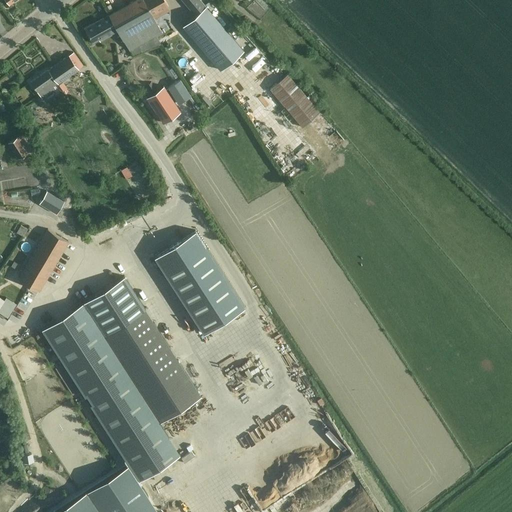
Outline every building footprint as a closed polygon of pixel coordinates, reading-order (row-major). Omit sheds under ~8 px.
[(133,0),(108,14),(123,40),(130,52),(162,33),(152,14),(168,5),(164,0),(133,0)] [(200,0),(182,0),(195,15),(182,26),(220,70),(243,50),(200,0)] [(123,40),(108,14),(84,28),(92,43),(99,39),(100,41),(118,31),(123,40)] [(68,55),(30,82),(41,97),(54,88),(52,85),(57,82),(57,83),(83,65),(73,52),(68,55)] [(262,58),(265,65),(275,62),(272,54),(262,58)] [(302,127),(320,112),(287,73),(269,88),(302,127)] [(180,79),(168,87),(178,104),(191,96),(180,79)] [(62,83),(59,86),(62,91),(64,90),(66,93),(68,91),(62,83)] [(163,86),(146,97),(163,123),(180,111),(163,86)] [(34,95),(27,100),(31,106),(38,101),(34,95)] [(17,136),(8,142),(18,157),(27,151),(17,136)] [(293,161),(284,164),(287,171),(296,168),(293,161)] [(47,194),(40,204),(56,213),(62,203),(47,194)] [(16,232),(23,236),(27,229),(20,225),(16,232)] [(68,241),(47,228),(18,278),(39,290),(68,241)] [(244,306),(195,230),(194,230),(195,231),(155,256),(154,256),(203,333),(244,306)] [(123,238),(125,244),(134,241),(132,234),(123,238)] [(124,275),(41,328),(83,394),(85,393),(92,403),(90,404),(139,480),(179,454),(158,420),(199,393),(124,275)] [(0,291),(0,308),(7,311),(13,298),(0,291)] [(245,353),(233,363),(241,372),(253,362),(245,353)] [(255,378),(255,379),(240,388),(244,396),(274,378),(269,370),(255,378)] [(59,409),(68,407),(67,400),(70,399),(66,385),(55,387),(59,409)] [(259,420),(286,412),(283,401),(255,410),(259,420)] [(22,453),(22,454),(23,462),(32,460),(30,452),(22,453)] [(237,509),(243,506),(237,494),(231,497),(237,509)]
